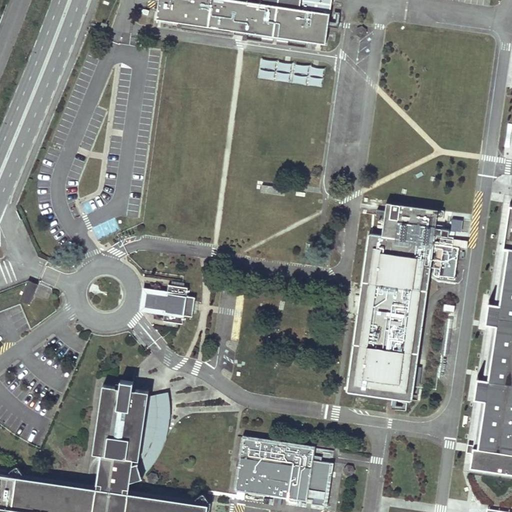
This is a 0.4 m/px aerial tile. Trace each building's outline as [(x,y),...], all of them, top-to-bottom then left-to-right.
[(326,44),(330,14),(300,9),(301,0),(159,0),(159,2),(168,3),(166,13),(158,12),(156,19),(212,27),(218,28),(326,44)] [(166,13),(168,3),(159,2),(158,12),(166,13)] [(286,189),(262,185),(261,192),(285,196),(286,189)] [(438,209),(387,201),(386,210),(378,209),(376,217),(385,219),(382,235),(370,233),(348,390),(411,399),(414,384),(416,366),(433,247),(443,248),(439,275),(455,277),(459,246),(453,245),(454,236),(448,236),(450,229),(450,226),(442,225),(442,228),(441,235),(439,244),(433,243),(435,234),(435,227),(438,209)] [(511,203),(510,203),(495,301),(489,300),(485,322),(492,323),(484,377),(477,376),(474,397),(480,398),(470,465),(511,471),(511,203)] [(464,231),(450,229),(448,236),(454,236),(463,238),(464,231)] [(40,285),(29,280),(20,299),(31,303),(40,285)] [(195,301),(196,296),(189,295),(188,292),(188,286),(185,286),(168,283),(167,290),(164,292),(158,290),(158,293),(146,291),(143,307),(156,309),(155,311),(162,312),(164,314),(163,316),(163,320),(179,322),(183,323),(184,316),(187,315),(193,316),(193,311),(194,306),(195,301)] [(455,305),(444,303),(443,311),(454,312),(455,305)] [(96,484),(0,470),(0,511),(205,511),(207,501),(127,489),(129,478),(142,474),(140,471),(134,461),(131,463),(132,458),(138,459),(138,456),(141,456),(146,449),(150,442),(154,434),(155,428),(156,423),(157,415),(157,409),(156,409),(156,405),(156,403),(156,399),(155,395),(155,392),(147,394),(148,388),(137,386),(131,386),(133,378),(120,376),(119,384),(102,381),(92,450),(100,451),(95,481),(96,481),(96,484)] [(165,397),(164,390),(155,392),(155,395),(156,399),(156,403),(156,405),(156,409),(157,409),(157,415),(156,423),(155,428),(154,434),(150,442),(146,449),(141,456),(138,456),(138,459),(132,458),(131,463),(134,461),(140,471),(146,466),(150,460),(155,453),(159,445),(162,437),(164,430),(165,424),(166,417),(166,410),(166,403),(165,397)] [(313,447),(243,437),(236,490),(306,500),(306,498),(312,499),(311,501),(325,503),(331,461),(320,459),(311,458),(312,454),(313,447)]
